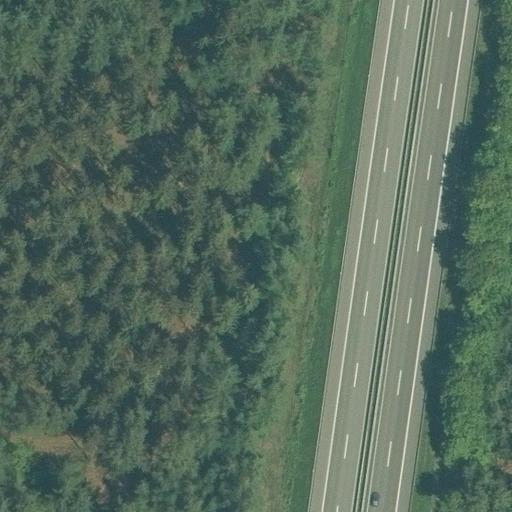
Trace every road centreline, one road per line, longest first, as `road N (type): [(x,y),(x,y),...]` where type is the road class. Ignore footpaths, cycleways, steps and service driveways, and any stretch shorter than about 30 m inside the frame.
road 1 (motorway): [(409,0),(338,511)]
road 2 (motorway): [(382,511),(453,0)]
